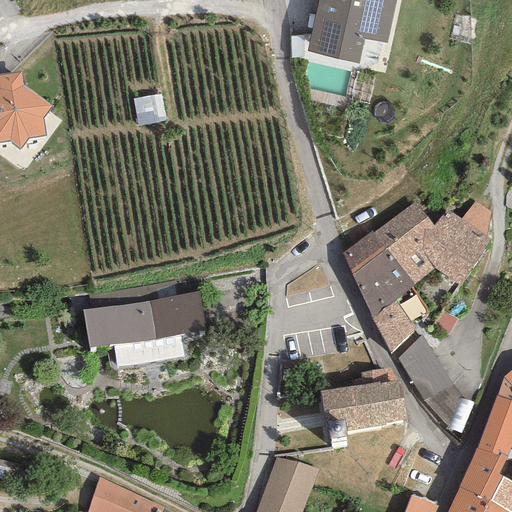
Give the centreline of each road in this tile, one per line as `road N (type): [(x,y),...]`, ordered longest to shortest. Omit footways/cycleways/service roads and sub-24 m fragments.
road 1 (residential): [(246,511),(264,428),(277,279),(329,241)]
road 2 (residential): [(329,241),(355,310),(407,400),(462,468)]
road 3 (residential): [(275,0),(282,68),(329,241)]
road 4 (tertiary): [(462,468),(511,347)]
